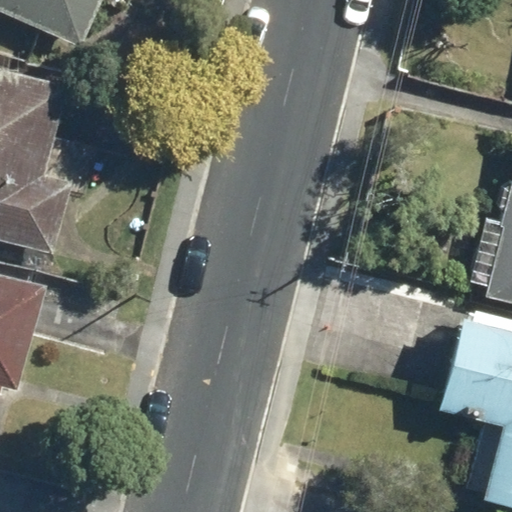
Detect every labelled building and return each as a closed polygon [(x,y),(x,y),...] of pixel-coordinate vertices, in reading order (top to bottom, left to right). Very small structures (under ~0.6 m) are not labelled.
[(0,0),(1,0),(90,40),(108,0),(0,0)] [(0,232),(58,246),(75,172),(55,168),(76,76),(0,58),(0,232)] [(511,192),(489,283),(511,289),(511,192)] [(26,382),(53,268),(0,254),(0,410),(8,378),(26,382)] [(489,488),(511,493),(511,301),(481,294),(479,303),(471,301),(446,396),(509,412),(489,488)]
